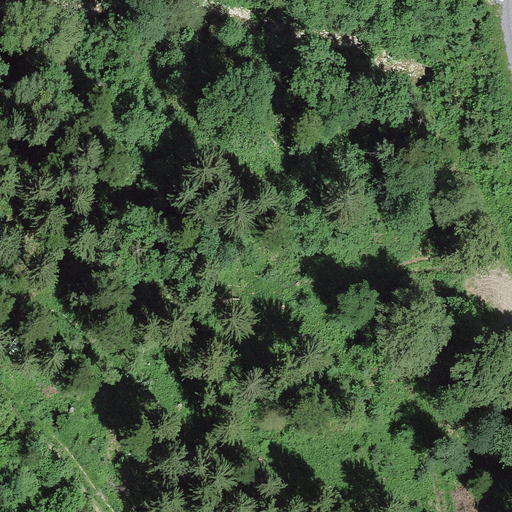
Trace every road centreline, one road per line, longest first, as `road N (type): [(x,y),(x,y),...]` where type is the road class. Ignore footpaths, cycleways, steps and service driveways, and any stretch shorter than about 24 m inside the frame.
road 1 (track): [(511,296),(479,271),(452,266),(422,271),(387,298),(390,343),(413,382),(448,511)]
road 2 (track): [(105,511),(42,433),(0,397)]
